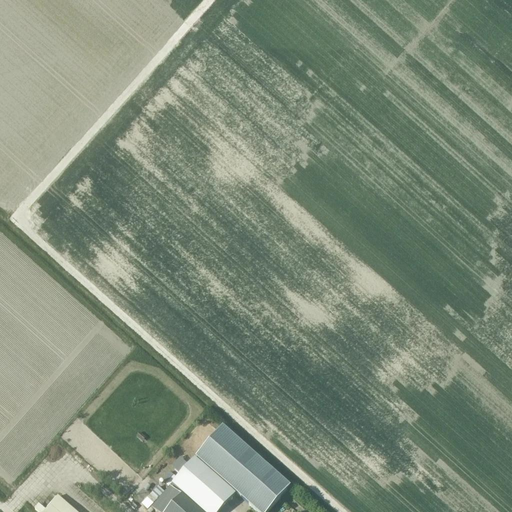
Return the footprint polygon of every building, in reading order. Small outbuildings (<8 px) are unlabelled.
[(256,511),(268,511),(291,487),(223,427),(195,458),(256,511)] [(142,441),(145,437),(139,432),(135,436),(142,441)] [(220,511),(235,496),(195,460),(172,485),(202,511),(220,511)] [(199,511),(170,487),(169,486),(164,492),(160,489),(150,500),(155,504),(151,508),(156,511),(199,511)] [(78,511),(58,494),(45,508),(39,503),(35,508),(38,511),(78,511)]
